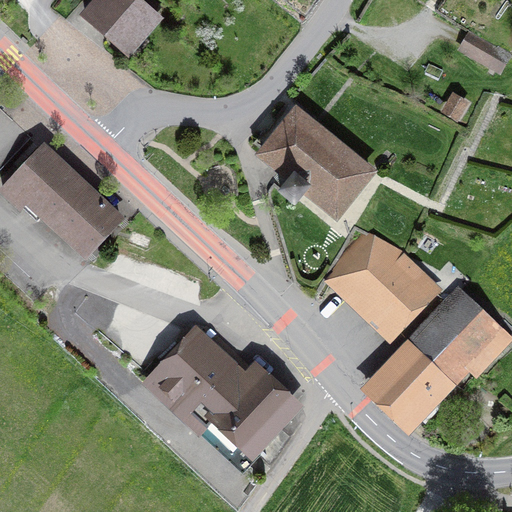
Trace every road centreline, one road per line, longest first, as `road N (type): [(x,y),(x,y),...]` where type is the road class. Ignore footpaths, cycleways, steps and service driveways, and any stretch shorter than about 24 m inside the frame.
road 1 (secondary): [(335,381),(104,150)]
road 2 (residential): [(104,150),(145,114),(232,111),(257,100),(339,0)]
road 3 (secondary): [(471,472),(403,447),(335,381)]
road 4 (residential): [(249,511),(335,381)]
road 5 (secondary): [(104,150),(0,53)]
